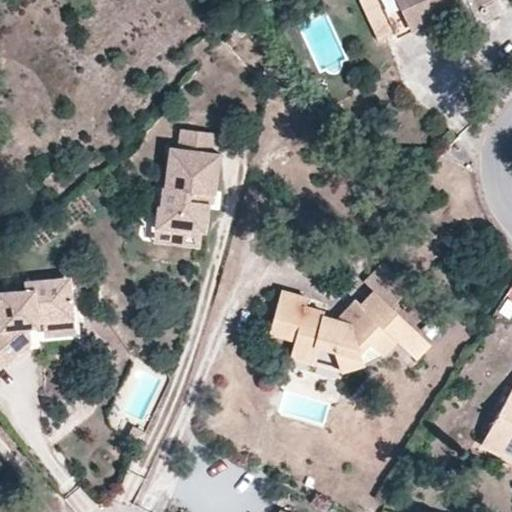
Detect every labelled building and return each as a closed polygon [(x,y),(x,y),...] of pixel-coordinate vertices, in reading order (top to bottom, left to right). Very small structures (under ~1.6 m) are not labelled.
[(395,33),(379,0),(362,0),(382,40),(395,33)] [(458,4),(456,0),(379,0),(395,33),(458,4)] [(213,156),(216,139),(186,134),(183,152),(213,156)] [(181,232),(203,236),(207,236),(213,199),(217,199),(223,159),(183,152),(174,150),(168,190),(166,190),(163,208),(161,208),(157,230),(181,234),(181,232)] [(201,251),(203,236),(181,232),(181,234),(157,230),(155,244),(201,251)] [(423,339),(387,304),(406,284),(380,260),(361,279),(370,288),(356,303),(355,311),(346,321),(331,317),(300,308),(304,295),(277,287),(269,317),(295,324),(291,337),(316,344),(330,348),(337,369),(360,362),(357,350),(366,341),(378,353),(392,338),(409,354),(423,339)] [(75,297),(74,281),(65,282),(66,298),(75,297)] [(77,321),(75,297),(66,298),(65,282),(28,285),(29,293),(0,296),(4,333),(0,335),(0,356),(8,366),(35,344),(34,330),(42,329),(41,324),(47,324),(77,321)] [(355,311),(356,303),(350,297),(331,317),(346,321),(355,311)] [(509,318),(511,313),(511,302),(508,300),(500,312),(509,318)] [(291,337),(295,324),(269,317),(265,330),(291,337)] [(78,338),(77,321),(47,324),(48,340),(78,338)] [(438,330),(429,321),(421,329),(431,338),(438,330)] [(310,363),(316,344),(291,337),(286,356),(310,363)] [(378,353),(366,341),(357,350),(360,362),(378,353)] [(0,373),(8,366),(0,356),(0,373)] [(511,384),(480,441),(502,453),(508,442),(511,443),(511,384)] [(140,444),(145,433),(133,427),(128,438),(140,444)] [(511,443),(508,442),(502,453),(511,458),(511,443)]
